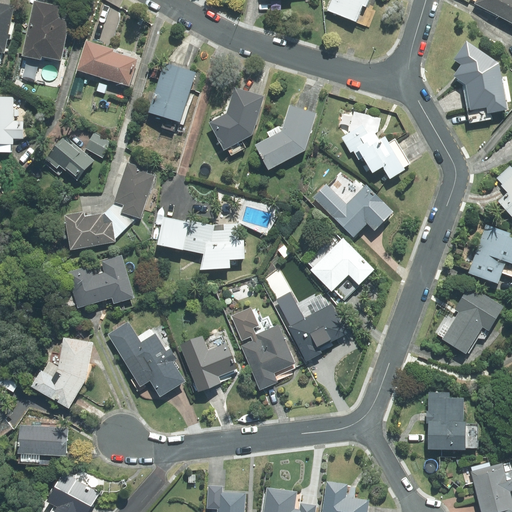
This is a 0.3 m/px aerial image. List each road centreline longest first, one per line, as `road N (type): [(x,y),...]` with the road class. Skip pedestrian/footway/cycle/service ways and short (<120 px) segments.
road 1 (residential): [(361,419),(455,178),(408,79)]
road 2 (residential): [(163,0),(231,36),(372,78),(408,79)]
road 3 (residential): [(123,439),(161,448),(331,430),(361,419)]
